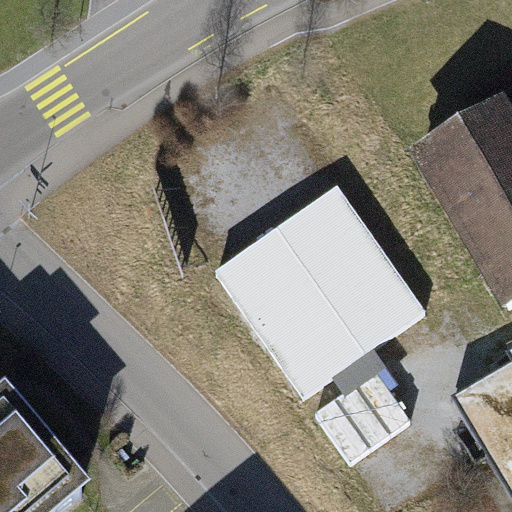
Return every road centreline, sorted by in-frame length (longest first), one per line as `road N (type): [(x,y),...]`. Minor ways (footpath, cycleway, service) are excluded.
road 1 (residential): [(0,237),(254,511)]
road 2 (tertiary): [(234,0),(0,147)]
